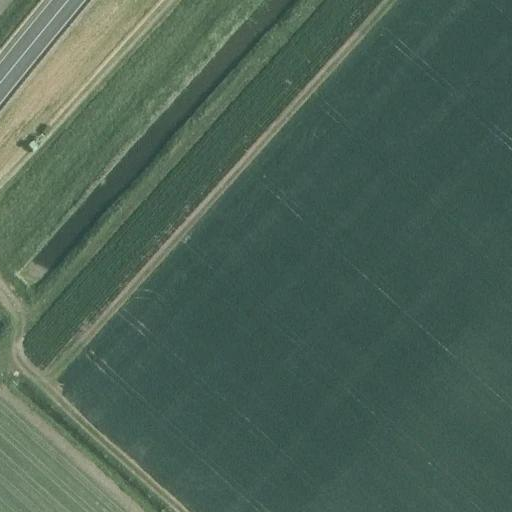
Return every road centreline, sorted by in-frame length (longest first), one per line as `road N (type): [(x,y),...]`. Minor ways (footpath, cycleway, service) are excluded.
road 1 (track): [(311,0),(25,319)]
road 2 (track): [(0,195),(170,0)]
road 3 (track): [(0,356),(177,511)]
